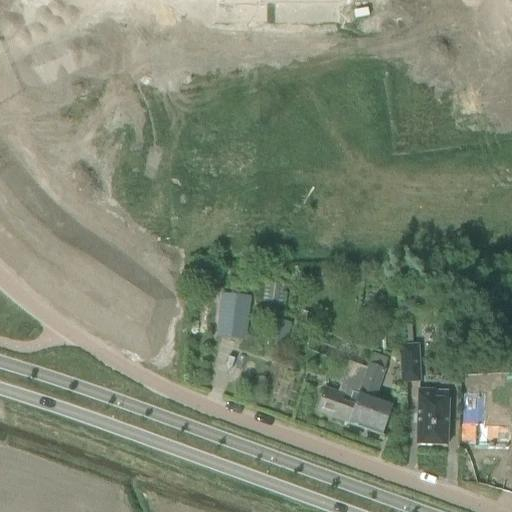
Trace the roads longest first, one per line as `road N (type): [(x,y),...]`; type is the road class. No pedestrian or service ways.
road 1 (residential): [(494,511),(174,394),(59,329),(0,276)]
road 2 (secondary): [(419,511),(0,363)]
road 3 (secondary): [(0,391),(345,511)]
